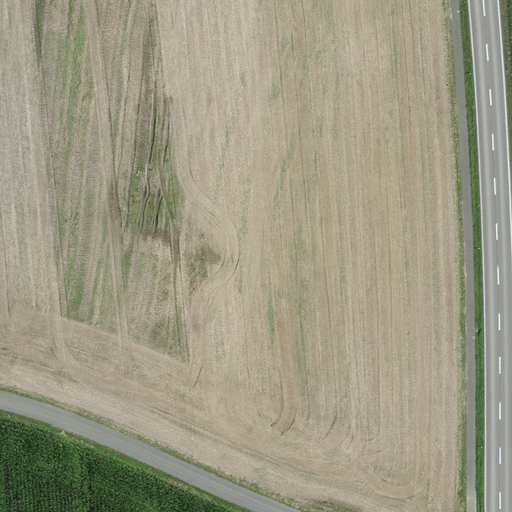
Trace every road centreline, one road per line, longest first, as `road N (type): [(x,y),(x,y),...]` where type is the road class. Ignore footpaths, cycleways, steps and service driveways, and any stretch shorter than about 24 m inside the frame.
road 1 (secondary): [(483,0),(499,246),(500,511)]
road 2 (unclassified): [(287,511),(57,416),(0,401)]
